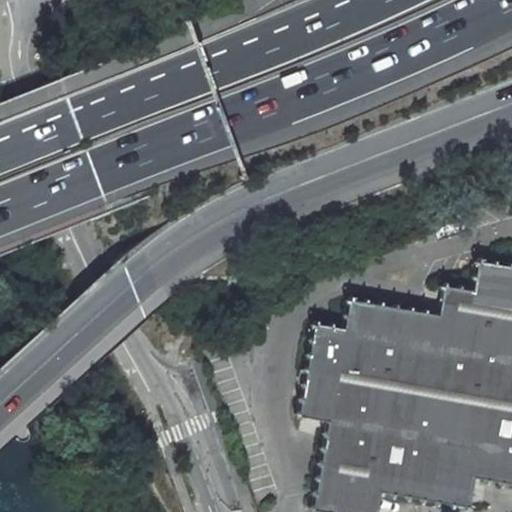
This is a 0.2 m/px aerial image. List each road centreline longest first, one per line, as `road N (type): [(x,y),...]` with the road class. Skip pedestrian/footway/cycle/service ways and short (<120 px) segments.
road 1 (tertiary): [(511,73),(201,207),(0,392)]
road 2 (unclassified): [(23,0),(26,84),(121,327),(228,511)]
road 3 (motorway): [(0,207),(276,104),(511,0)]
road 4 (motorway): [(366,0),(0,146)]
